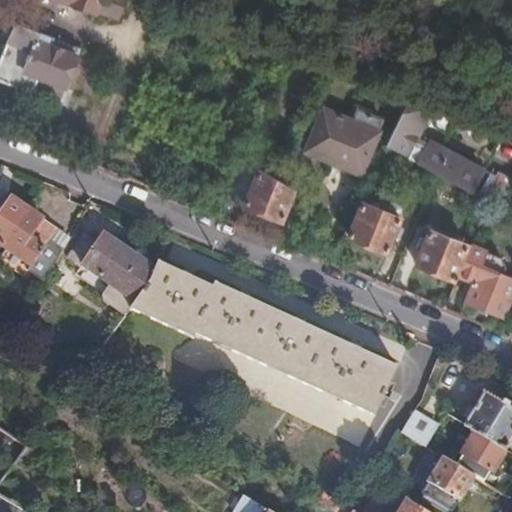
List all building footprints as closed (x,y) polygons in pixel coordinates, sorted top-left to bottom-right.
[(60,0),(94,12),(100,0),(105,2),(112,2),(117,1),(118,0),(60,0)] [(40,78),(65,87),(80,51),(17,25),(0,66),(0,80),(34,94),(40,78)] [(58,103),(65,87),(40,78),(34,94),(58,103)] [(408,100),(384,145),(431,169),(469,188),(480,168),(417,135),(432,108),(408,100)] [(350,122),(322,111),(306,149),(357,170),(378,120),(355,110),(350,122)] [(228,188),(244,197),(278,216),(294,188),(260,168),(241,158),(228,188)] [(500,196),(510,179),(497,172),(487,188),(500,196)] [(501,205),(497,203),(484,196),(474,225),(490,232),(501,205)] [(0,244),(25,209),(10,198),(0,211),(0,244)] [(398,219),(361,204),(349,237),(386,251),(398,219)] [(28,270),(34,274),(41,279),(61,252),(69,239),(25,209),(0,244),(0,245),(30,266),(28,270)] [(462,244),(429,231),(415,263),(449,277),(462,244)] [(117,311),(110,322),(117,327),(126,315),(127,316),(131,310),(150,286),(155,271),(104,237),(99,243),(85,234),(67,258),(82,268),(84,266),(103,280),(93,294),(117,311)] [(467,242),(455,273),(473,281),(466,299),(502,314),(511,289),(511,281),(499,276),(503,266),(498,253),(467,242)] [(213,290),(158,264),(155,271),(150,286),(131,310),(193,339),(195,337),(374,419),(397,369),(215,285),(213,290)] [(476,434),(503,451),(511,435),(511,409),(484,393),(463,426),(476,434)] [(437,427),(414,412),(401,433),(404,434),(425,447),(437,427)] [(395,447),(425,466),(434,452),(425,447),(404,434),(395,447)] [(490,472),(503,451),(476,434),(463,455),(490,472)] [(377,473),(409,492),(425,466),(395,447),(393,445),(377,473)] [(457,501),(473,476),(441,457),(426,482),(427,483),(418,498),(441,511),(448,511),(456,501),(457,501)] [(479,500),(496,511),(499,511),(508,497),(488,485),(479,500)] [(269,511),(242,495),(233,509),(236,511),(269,511)] [(422,511),(405,501),(397,511),(422,511)]
